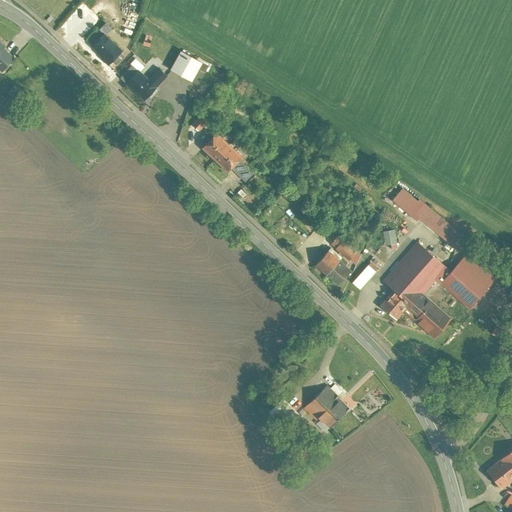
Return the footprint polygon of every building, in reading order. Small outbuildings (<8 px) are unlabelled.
[(144,16),(132,10),(121,31),(133,36),(144,16)] [(126,51),(107,33),(93,47),(113,65),(126,51)] [(16,58),(6,47),(0,53),(0,67),(3,71),(16,58)] [(205,62),(184,50),(174,69),(195,80),(205,62)] [(134,66),(123,77),(146,100),(171,75),(162,67),(151,78),(142,69),(139,71),(134,66)] [(211,121),(204,114),(195,123),(202,130),(211,121)] [(232,145),(219,133),(205,148),(217,160),(232,145)] [(244,157),(232,145),(217,160),(230,172),(233,168),(242,159),(244,157)] [(242,159),(233,168),(248,182),(257,172),(242,159)] [(427,201),(417,213),(457,246),(467,234),(427,201)] [(397,229),(386,231),(387,244),(398,243),(397,229)] [(342,234),(333,243),(351,259),(357,253),(346,242),(348,240),(342,234)] [(418,241),(387,279),(398,288),(414,301),(418,304),(425,296),(438,280),(449,266),(418,241)] [(331,250),(318,265),(328,275),(342,259),(331,250)] [(498,277),(469,253),(454,271),(443,285),(472,309),(498,277)] [(342,259),(328,275),(340,285),(353,269),(342,259)] [(369,262),(350,283),(358,290),(377,269),(369,262)] [(438,280),(443,285),(454,271),(449,266),(438,280)] [(383,306),(399,319),(406,311),(414,301),(398,288),(383,306)] [(406,311),(437,337),(453,318),(425,296),(418,304),(414,301),(406,311)] [(330,385),(307,408),(329,431),(353,408),(330,385)] [(287,398),(272,412),(287,428),(302,415),(287,398)] [(511,451),(489,469),(504,488),(511,481),(511,451)]
